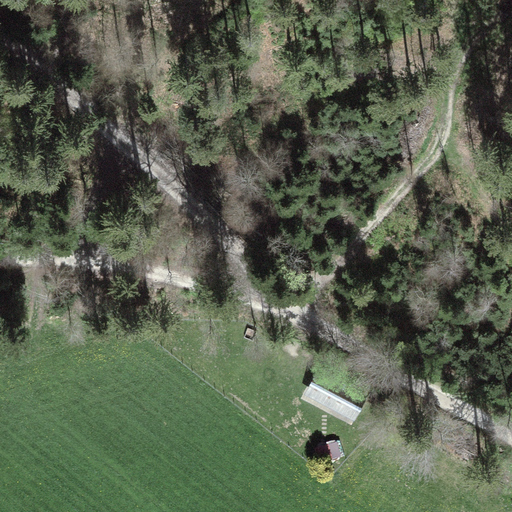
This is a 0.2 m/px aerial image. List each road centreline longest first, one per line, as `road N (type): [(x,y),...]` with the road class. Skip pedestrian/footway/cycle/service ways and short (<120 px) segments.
road 1 (track): [(511,6),(465,54),(430,158),(305,310)]
road 2 (track): [(0,258),(68,255),(252,288),(305,310)]
road 3 (track): [(110,129),(305,310)]
road 4 (track): [(305,310),(511,434)]
road 5 (track): [(0,31),(110,129)]
road 6 (track): [(110,129),(106,173),(68,255)]
